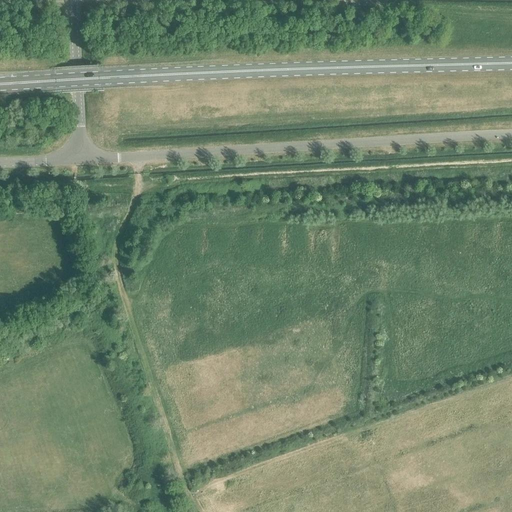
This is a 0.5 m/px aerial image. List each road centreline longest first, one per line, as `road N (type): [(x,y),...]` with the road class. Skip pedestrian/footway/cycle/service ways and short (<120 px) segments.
road 1 (primary): [(0,85),(511,63)]
road 2 (unclassified): [(80,160),(511,134)]
road 3 (unclassified): [(80,160),(73,0)]
